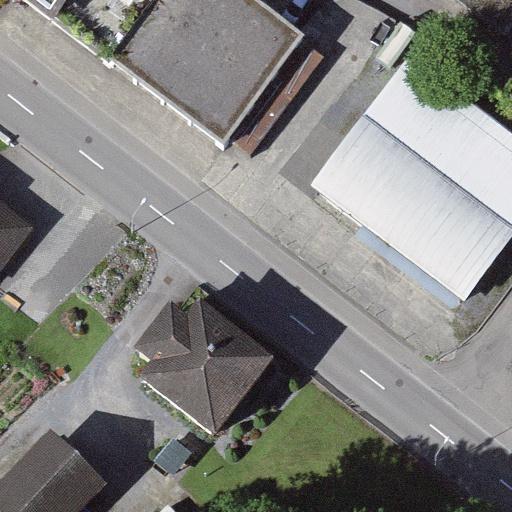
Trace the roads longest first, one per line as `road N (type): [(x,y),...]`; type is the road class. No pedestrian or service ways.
road 1 (tertiary): [(434,428),(0,89)]
road 2 (residential): [(511,330),(434,428)]
